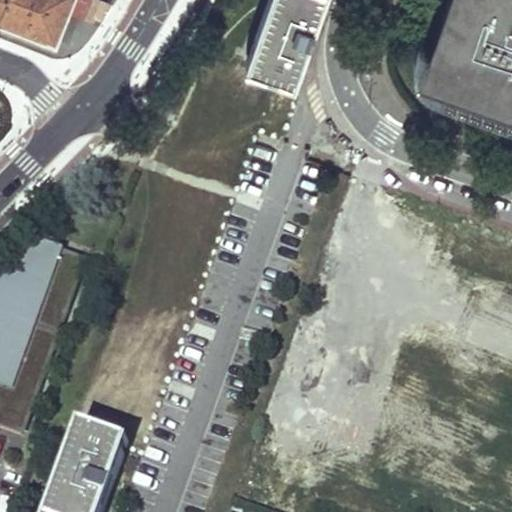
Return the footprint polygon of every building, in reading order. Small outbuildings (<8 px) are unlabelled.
[(67,0),(4,0),(0,11),(0,15),(44,33),(58,28),(66,6),(67,0)] [(325,0),(267,0),(246,59),(297,78),(325,0)] [(511,0),(444,0),(417,78),(511,111),(511,18),(509,17),(511,10),(511,9),(511,0)] [(0,411),(17,418),(22,405),(25,406),(42,360),(39,359),(44,346),(47,347),(64,301),(61,300),(78,253),(57,245),(58,243),(50,240),(51,238),(51,237),(51,236),(50,235),(49,235),(49,234),(48,234),(47,233),(46,234),(45,234),(44,234),(44,235),(43,236),(43,237),(39,246),(34,245),(22,256),(20,254),(8,265),(0,262),(0,263),(0,411)] [(17,418),(0,411),(0,421),(14,427),(17,418)] [(99,511),(125,440),(74,421),(40,511),(99,511)]
